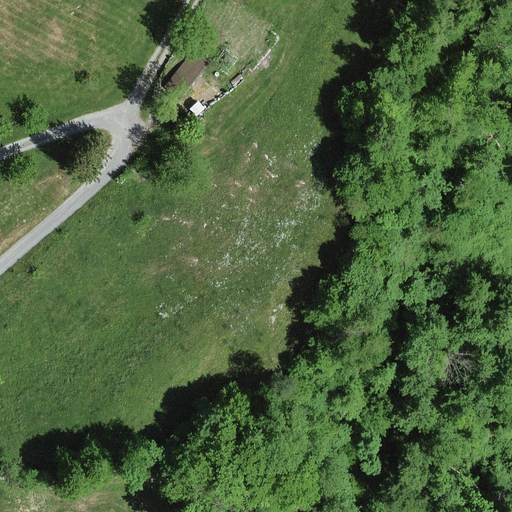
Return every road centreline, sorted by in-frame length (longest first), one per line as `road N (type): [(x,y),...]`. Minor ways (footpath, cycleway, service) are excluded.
road 1 (track): [(0,270),(99,183),(134,141),(129,119)]
road 2 (track): [(129,119),(215,105),(278,45)]
road 3 (track): [(0,153),(113,115),(129,119)]
road 4 (track): [(129,119),(194,0)]
